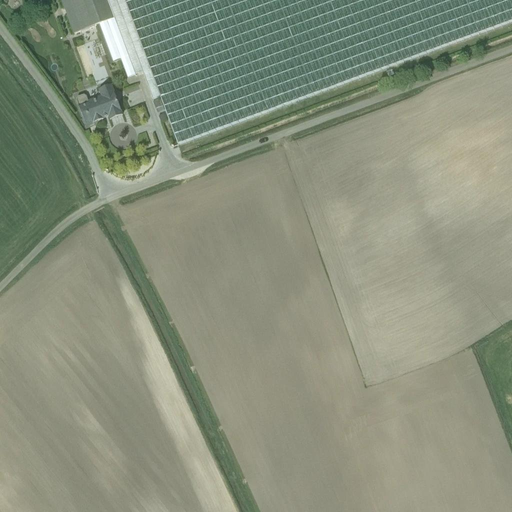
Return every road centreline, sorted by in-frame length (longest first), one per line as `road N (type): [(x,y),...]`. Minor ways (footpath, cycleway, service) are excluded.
road 1 (unclassified): [(0,288),(97,204),(511,48)]
road 2 (unknown): [(0,30),(83,144),(108,199)]
